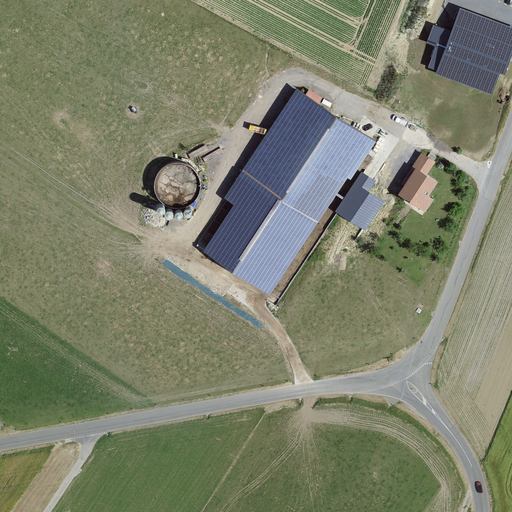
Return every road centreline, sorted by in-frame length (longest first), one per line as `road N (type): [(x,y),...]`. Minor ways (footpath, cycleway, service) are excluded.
road 1 (tertiary): [(403,372),(0,442)]
road 2 (tertiary): [(403,372),(444,314),(511,124)]
road 3 (tertiary): [(483,511),(484,491),(467,456),(403,372)]
